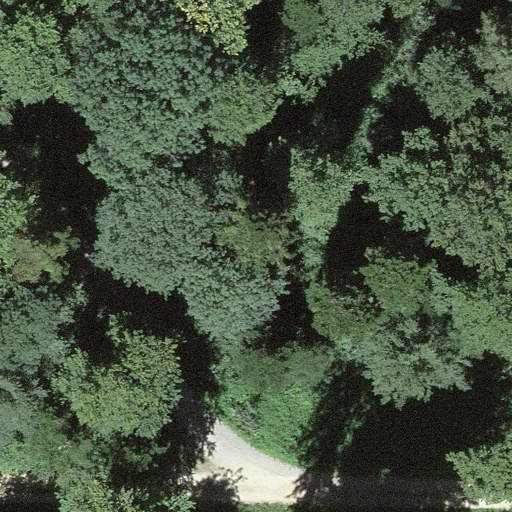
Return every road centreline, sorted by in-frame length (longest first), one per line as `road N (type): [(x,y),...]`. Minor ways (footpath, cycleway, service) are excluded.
road 1 (track): [(0,128),(261,484),(511,492)]
road 2 (track): [(0,482),(261,484)]
